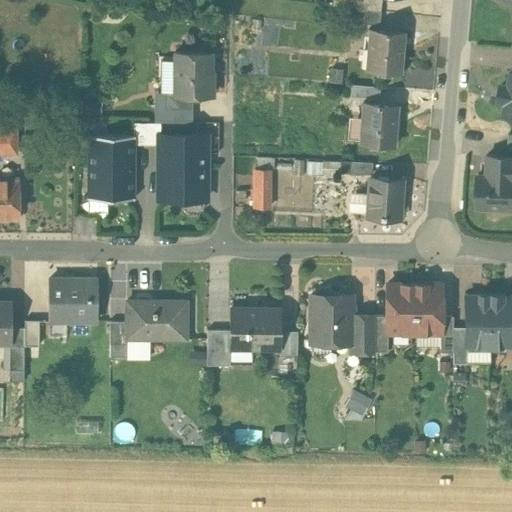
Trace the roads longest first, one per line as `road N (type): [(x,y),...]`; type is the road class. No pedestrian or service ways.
road 1 (residential): [(0,247),(434,249)]
road 2 (residential): [(434,249),(453,0)]
